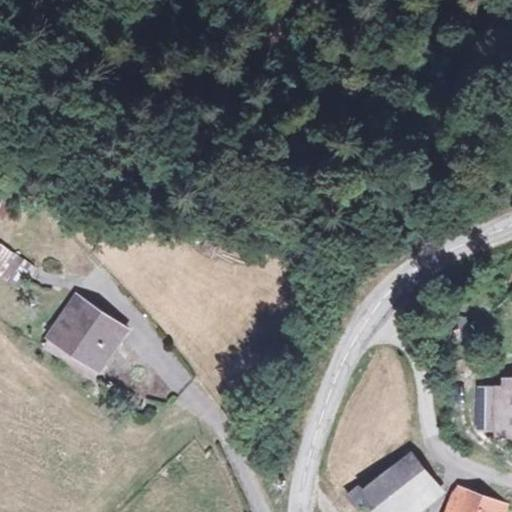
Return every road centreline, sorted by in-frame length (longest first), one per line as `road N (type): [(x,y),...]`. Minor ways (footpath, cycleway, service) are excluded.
road 1 (residential): [(511,480),(454,463),(430,441),(413,353),(374,299)]
road 2 (tertiary): [(374,299),(321,407),(300,511)]
road 3 (tertiary): [(511,223),(454,241),(374,299)]
